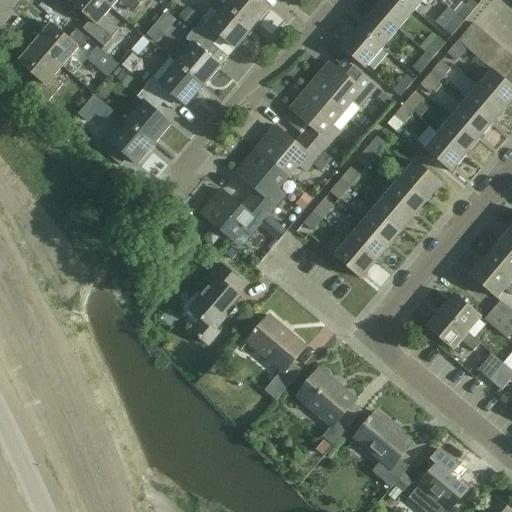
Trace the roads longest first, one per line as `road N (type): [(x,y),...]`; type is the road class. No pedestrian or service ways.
road 1 (residential): [(167,187),(331,0)]
road 2 (residential): [(368,334),(511,163)]
road 3 (residential): [(511,457),(368,334)]
road 4 (residential): [(368,334),(268,256)]
